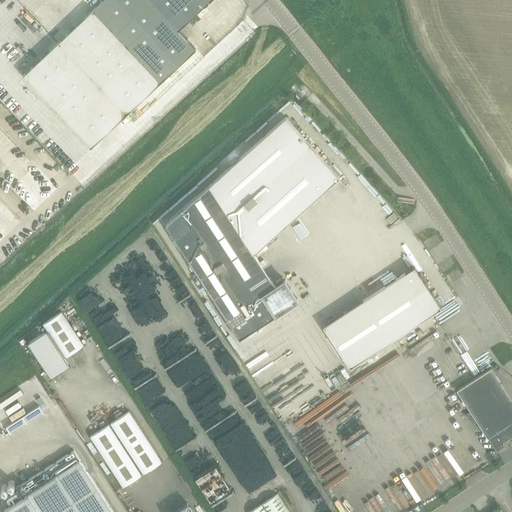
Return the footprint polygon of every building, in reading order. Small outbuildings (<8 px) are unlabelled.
[(84,18),(23,75),(91,148),(152,90),(161,82),(196,49),(178,30),(204,6),(210,0),(103,0),(93,10),(84,18)] [(81,0),(78,3),(87,14),(97,5),(92,0),(81,0)] [(190,60),(170,78),(177,87),(198,68),(190,60)] [(209,185),(165,225),(239,339),(298,300),(285,279),(275,286),(254,254),(340,176),(289,119),(286,116),(209,185)] [(414,266),(364,300),(390,341),(441,307),(414,266)] [(47,330),(65,358),(83,346),(61,312),(43,324),(47,330)] [(47,330),(27,343),(51,378),(70,365),(65,358),(47,330)] [(461,345),(475,365),(480,361),(476,355),(486,348),(476,334),(461,345)] [(277,344),(266,350),(271,361),(282,355),(277,344)] [(258,347),(246,354),(249,359),(261,353),(258,347)] [(511,400),(491,368),(457,390),(487,438),(497,451),(505,446),(503,442),(511,436),(511,400)] [(143,474),(161,462),(129,411),(110,423),(143,474)] [(122,487),(141,475),(109,424),(90,436),(122,487)] [(113,511),(74,450),(0,497),(0,499),(8,511),(113,511)] [(417,478),(410,482),(425,507),(433,503),(417,478)] [(289,511),(278,493),(248,511),(289,511)] [(381,511),(390,511),(409,504),(404,493),(378,504),(381,511)]
